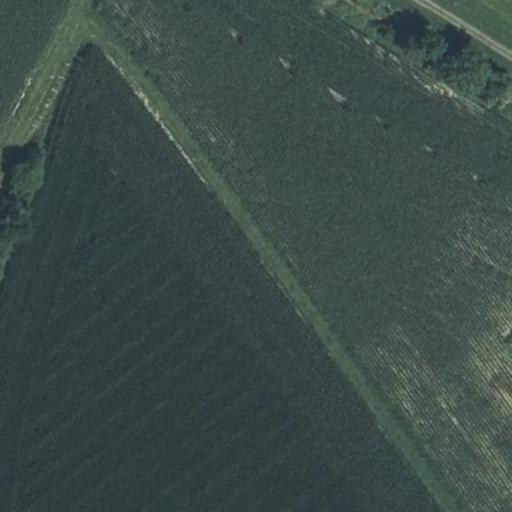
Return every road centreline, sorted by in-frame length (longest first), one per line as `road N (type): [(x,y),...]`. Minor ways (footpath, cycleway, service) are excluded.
road 1 (track): [(447,511),(145,85),(81,26)]
road 2 (track): [(0,170),(92,0)]
